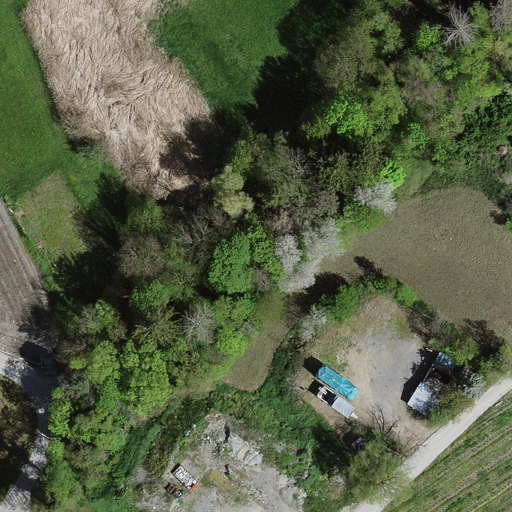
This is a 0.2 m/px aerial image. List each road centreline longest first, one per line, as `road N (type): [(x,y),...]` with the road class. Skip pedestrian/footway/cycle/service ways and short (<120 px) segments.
road 1 (residential): [(361,511),(511,378)]
road 2 (unclassified): [(0,369),(46,401),(43,440),(0,506)]
